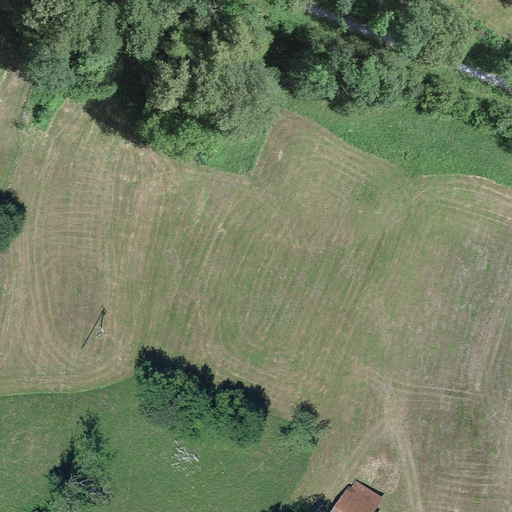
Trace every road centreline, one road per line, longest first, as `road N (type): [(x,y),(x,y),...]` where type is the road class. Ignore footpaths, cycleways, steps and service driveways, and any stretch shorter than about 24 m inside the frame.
road 1 (track): [(262,0),(511,101)]
road 2 (track): [(416,511),(404,449),(389,432),(352,470)]
